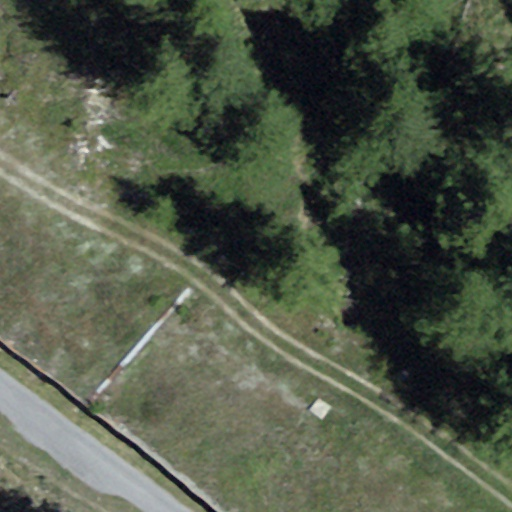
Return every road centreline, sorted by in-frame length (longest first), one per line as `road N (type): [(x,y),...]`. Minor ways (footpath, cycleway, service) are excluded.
road 1 (primary): [(0,246),(349,511)]
road 2 (residential): [(166,511),(0,388)]
